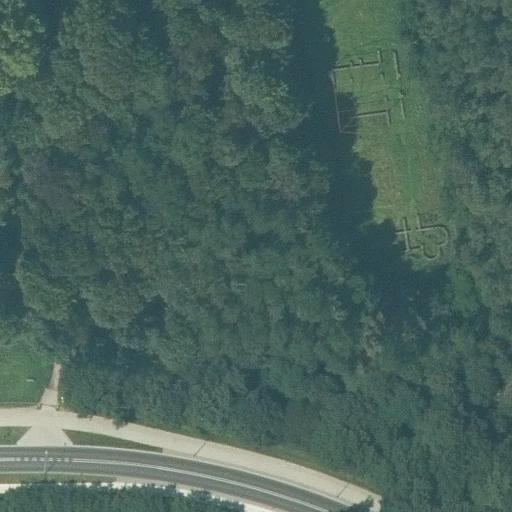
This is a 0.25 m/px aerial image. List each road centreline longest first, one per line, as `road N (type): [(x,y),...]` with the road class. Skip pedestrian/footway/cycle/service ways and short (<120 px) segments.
road 1 (primary): [(308,511),(204,479),(41,461)]
road 2 (track): [(78,267),(42,427)]
road 3 (track): [(112,121),(81,200),(78,267)]
road 4 (track): [(148,0),(135,65),(112,121)]
